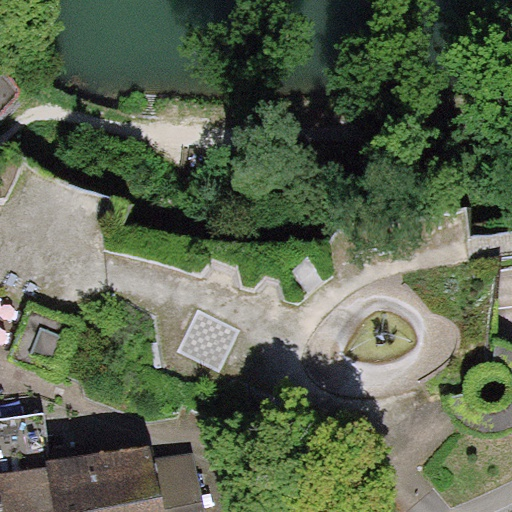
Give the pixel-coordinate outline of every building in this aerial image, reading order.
[(0,295),(0,347),(22,354),(32,320),(36,306),(0,295)] [(74,332),(32,320),(22,354),(19,363),(61,376),(74,332)] [(0,488),(44,479),(33,427),(0,434),(0,488)] [(44,479),(0,488),(0,511),(137,511),(130,481),(126,462),(44,479)] [(190,511),(182,470),(130,481),(137,511),(190,511)]
